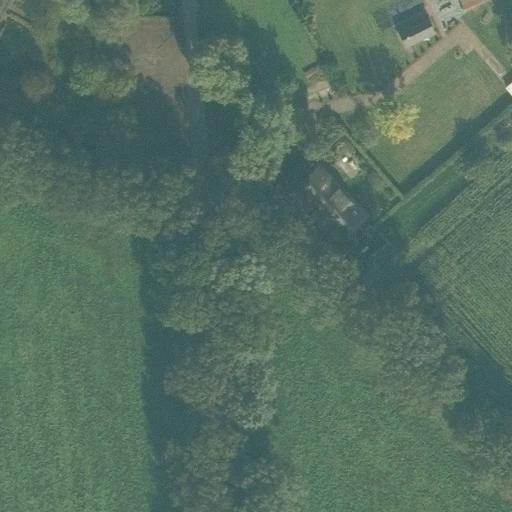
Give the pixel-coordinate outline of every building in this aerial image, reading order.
[(390,0),(370,8),(386,48),(421,34),(407,0),(390,0)] [(157,46),(116,51),(127,125),(168,119),(157,46)] [(511,65),(498,76),(511,94),(511,65)] [(291,99),(312,93),(305,67),(284,73),(291,99)] [(338,243),(364,219),(319,171),(293,195),(338,243)]
